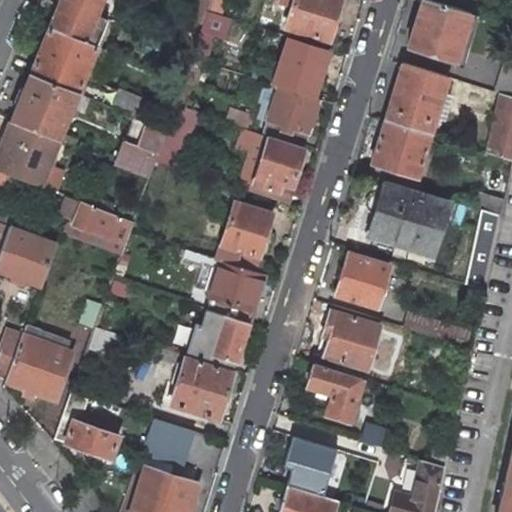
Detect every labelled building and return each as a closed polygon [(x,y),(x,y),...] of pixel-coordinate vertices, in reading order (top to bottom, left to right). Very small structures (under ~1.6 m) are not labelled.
[(97,14),(63,0),(60,0),(50,27),(96,46),(107,18),(97,14)] [(102,0),(63,0),(97,14),(102,0)] [(181,0),(176,14),(203,25),(207,14),(211,0),(181,0)] [(223,1),(219,0),(211,0),(207,14),(217,16),(223,1)] [(340,0),(293,0),(291,6),(285,26),(328,38),(340,0)] [(471,10),(436,0),(420,0),(408,43),(456,58),(471,10)] [(96,46),(50,27),(31,74),(77,93),(82,81),(96,46)] [(329,47),(288,36),(273,84),(276,85),(314,95),(329,47)] [(511,61),(504,59),(495,89),(499,90),(511,94),(511,61)] [(448,74),(402,61),(385,118),(429,132),(448,74)] [(77,93),(31,74),(12,120),(57,139),(60,132),(73,101),(77,93)] [(107,91),(82,81),(77,93),(88,98),(132,116),(139,99),(109,86),(107,91)] [(266,118),(308,130),(318,96),(314,95),(276,85),(273,84),(265,82),(259,101),(271,104),(266,118)] [(511,156),(511,94),(499,90),(486,150),(492,152),(511,158),(511,156)] [(88,98),(77,93),(73,101),(84,106),(88,98)] [(219,117),(175,103),(164,130),(154,161),(198,174),(219,117)] [(253,111),(231,105),(230,107),(226,119),(248,126),(253,111)] [(154,161),(164,130),(132,118),(115,162),(148,176),(154,161)] [(263,130),(304,142),(308,130),(266,118),(266,119),(263,130)] [(429,132),(385,118),(371,162),(416,176),(429,132)] [(57,139),(12,120),(0,149),(0,169),(14,175),(37,184),(46,165),(50,167),(55,155),(51,153),(57,139)] [(248,149),(240,176),(241,176),(278,188),(281,178),(292,181),(302,147),(303,146),(267,135),(242,128),(236,146),(248,149)] [(84,142),(60,132),(57,139),(82,149),(84,142)] [(511,158),(492,152),(483,192),(477,192),(474,204),(499,213),(510,166),(511,158)] [(0,169),(0,193),(5,196),(14,175),(0,169)] [(278,188),(241,176),(240,176),(237,186),(238,186),(286,201),(289,191),(292,181),(281,178),(278,188)] [(447,201),(382,181),(381,183),(376,187),(370,190),(368,192),(366,194),(366,197),(366,199),(367,204),(369,208),(370,210),(372,212),(374,212),(379,214),(373,232),(432,250),(447,201)] [(133,221),(79,201),(72,222),(125,243),(129,232),(133,221)] [(234,201),(216,258),(220,259),(253,269),(271,213),(234,201)] [(0,248),(9,225),(0,221),(0,248)] [(55,242),(9,225),(0,248),(0,270),(17,276),(40,285),(55,242)] [(216,258),(185,249),(183,257),(218,268),(220,259),(216,258)] [(389,262),(348,250),(335,292),(377,304),(389,262)] [(253,269),(220,259),(218,268),(205,308),(248,322),(263,272),(253,269)] [(76,325),(93,332),(94,327),(102,306),(85,300),(76,325)] [(248,322),(205,308),(200,325),(219,331),(211,351),(200,347),(201,343),(188,340),(184,354),(233,369),(248,322)] [(379,323),(330,308),(318,351),(367,366),(379,323)] [(473,330),(409,309),(404,325),(470,346),(473,330)] [(39,330),(26,325),(22,334),(36,339),(39,330)] [(36,339),(22,334),(18,347),(6,381),(41,394),(55,399),(72,352),(36,339)] [(0,377),(6,381),(18,347),(3,342),(0,351),(0,377)] [(184,354),(161,347),(158,358),(181,365),(184,354)] [(233,369),(184,354),(181,365),(170,402),(219,415),(233,369)] [(361,375),(314,361),(307,385),(332,393),(325,413),(348,420),(361,375)] [(87,400),(70,395),(54,438),(91,451),(110,457),(117,434),(79,421),(87,400)] [(193,429),(152,418),(143,444),(183,455),(193,429)] [(389,431),(366,425),(362,439),(384,446),(389,431)] [(291,467),(286,485),(321,495),(336,447),(291,434),(282,465),(291,467)] [(511,511),(511,446),(497,511),(511,511)] [(433,511),(443,464),(428,459),(418,502),(394,495),(389,511),(433,511)] [(187,511),(197,482),(144,466),(130,511),(187,511)] [(321,495),(286,485),(277,511),(331,511),(336,499),(321,495)]
